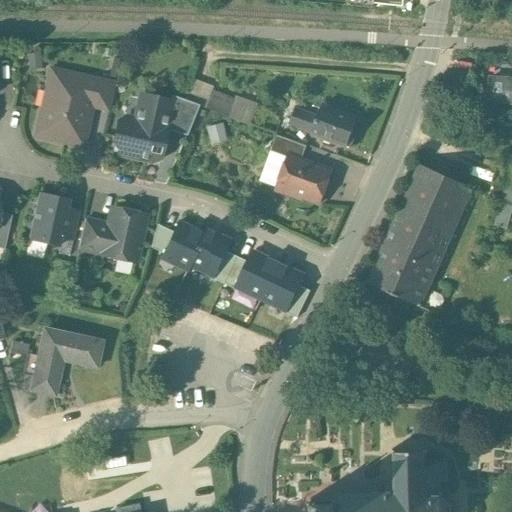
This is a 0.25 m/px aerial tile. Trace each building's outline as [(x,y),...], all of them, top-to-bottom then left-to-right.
[(40,54),(28,55),(29,65),(41,64),(40,54)] [(81,77),(51,71),(36,137),(82,147),(92,106),(75,103),(81,77)] [(115,85),(81,77),(75,103),(92,106),(109,110),(115,85)] [(258,104),(236,96),(235,99),(188,80),(183,100),(250,125),(258,104)] [(511,81),(490,80),(488,101),(511,103),(511,81)] [(170,102),(141,96),(138,106),(142,107),(139,121),(126,118),(119,123),(115,138),(122,139),(119,155),(151,162),(152,156),(159,157),(165,130),(171,103),(170,102)] [(199,106),(172,96),(170,102),(171,103),(165,130),(186,136),(199,106)] [(323,105),(318,117),(296,109),(289,125),(312,134),(312,135),(346,148),(347,146),(351,147),(355,135),(352,134),(358,118),(323,105)] [(222,122),(206,127),(211,144),(227,139),(222,122)] [(307,147),(277,136),(271,152),(288,158),(288,157),(301,162),(307,147)] [(301,162),(288,157),(288,158),(277,188),(291,193),(292,197),(300,199),(303,198),(320,204),(331,173),(301,162)] [(511,163),(494,225),(505,229),(511,208),(511,163)] [(421,165),(369,282),(368,282),(368,284),(420,307),(421,306),(421,305),(473,189),(421,165)] [(70,200),(39,193),(28,241),(59,248),(61,239),(68,209),(70,200)] [(79,211),(68,209),(61,239),(73,241),(79,211)] [(145,216),(113,209),(108,229),(100,227),(95,250),(103,252),(102,256),(135,263),(145,216)] [(0,213),(0,214),(0,249),(4,250),(12,216),(0,213)] [(101,224),(85,220),(78,249),(94,253),(95,250),(100,227),(101,224)] [(294,271),(249,250),(247,255),(239,250),(233,261),(242,265),(231,288),(293,318),(311,280),(294,271)] [(101,343),(45,330),(31,391),(54,396),(62,360),(96,367),(101,343)] [(20,342),(20,344),(13,342),(9,359),(11,354),(26,357),(29,346),(22,344),(22,343),(20,342)] [(362,446),(361,428),(338,428),(338,446),(362,446)] [(424,453),(397,453),(393,449),(390,451),(395,456),(395,479),(398,482),(425,480),(432,472),(436,476),(437,479),(438,479),(439,480),(440,478),(442,480),(440,481),(441,482),(447,482),(447,461),(426,461),(426,456),(431,451),(428,449),(424,453)] [(425,480),(398,482),(395,479),(393,477),(391,480),(396,484),(396,494),(380,494),(380,491),(376,491),(377,495),(361,495),(361,492),(358,492),(358,496),(343,496),(343,492),(340,493),(340,496),(338,496),(339,498),(335,498),(335,501),(337,501),(337,503),(317,503),(317,500),(313,500),(313,504),(309,504),(309,508),(313,508),(312,511),(451,511),(451,510),(456,509),(455,505),(450,506),(442,499),(444,494),(441,493),(441,482),(440,481),(442,480),(440,478),(439,480),(438,479),(437,479),(436,476),(432,472),(425,480)]
